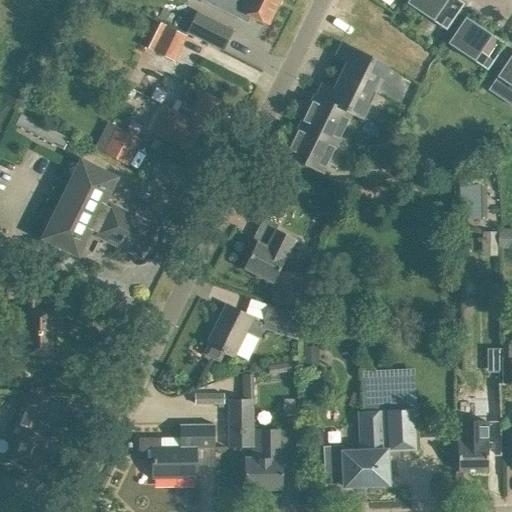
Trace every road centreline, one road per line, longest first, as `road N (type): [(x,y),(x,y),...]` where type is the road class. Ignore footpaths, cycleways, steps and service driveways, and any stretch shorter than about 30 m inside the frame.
road 1 (unclassified): [(165,324),(323,0)]
road 2 (unclassified): [(67,511),(71,491),(165,324)]
road 3 (residential): [(165,324),(0,242)]
